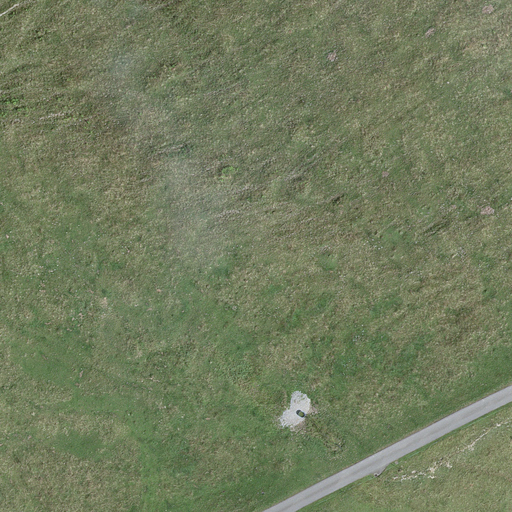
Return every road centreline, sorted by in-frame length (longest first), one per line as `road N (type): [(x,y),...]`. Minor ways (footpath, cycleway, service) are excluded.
road 1 (track): [(511,392),(275,511)]
road 2 (track): [(511,501),(388,454)]
